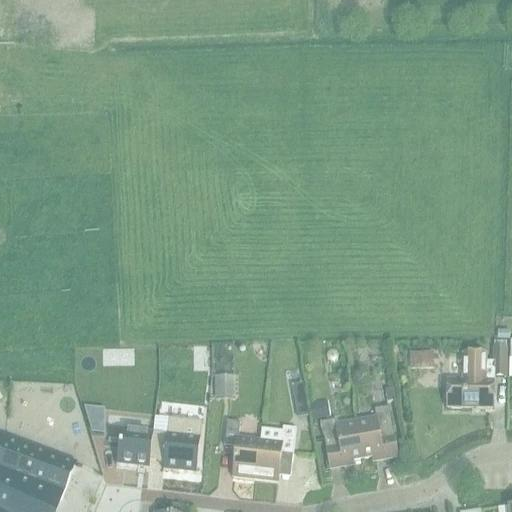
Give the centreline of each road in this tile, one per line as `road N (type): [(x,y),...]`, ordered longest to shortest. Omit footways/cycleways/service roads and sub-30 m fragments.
road 1 (residential): [(322,511),(412,494),(479,456),(511,452)]
road 2 (residential): [(106,511),(122,493),(278,511)]
